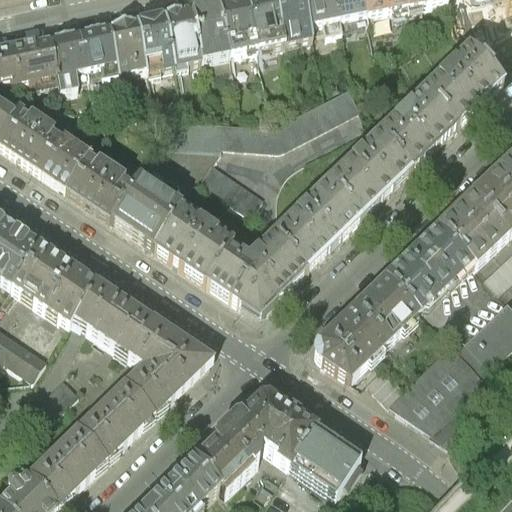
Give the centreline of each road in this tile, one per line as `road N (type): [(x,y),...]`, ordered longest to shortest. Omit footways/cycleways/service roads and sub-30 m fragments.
road 1 (residential): [(261,366),(511,125)]
road 2 (residential): [(261,366),(0,196)]
road 3 (residential): [(463,511),(261,366)]
road 4 (residential): [(107,511),(261,366)]
road 5 (residential): [(128,0),(0,26)]
